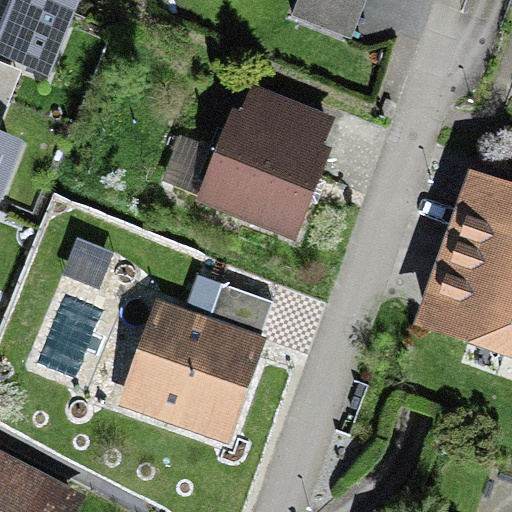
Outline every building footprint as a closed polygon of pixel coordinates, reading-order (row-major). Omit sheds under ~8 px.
[(0,0),(0,55),(44,73),(71,0),(0,0)] [(371,0),(300,0),(299,5),(361,28),(371,0)] [(337,131),(243,95),(202,200),(297,237),(337,131)] [(511,210),(507,209),(470,319),(511,332),(511,210)] [(259,346),(158,310),(125,402),(226,438),(259,346)] [(74,511),(78,505),(0,465),(0,511),(74,511)]
